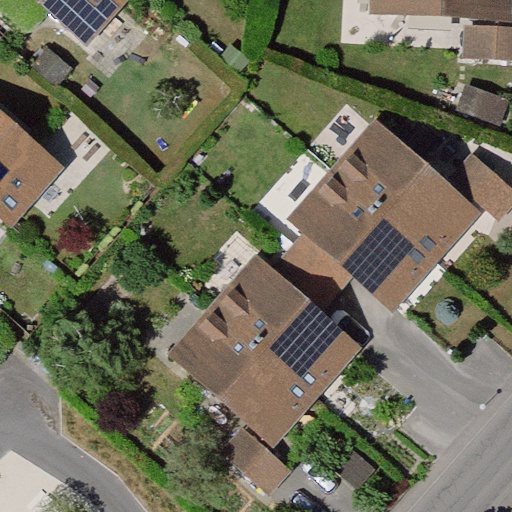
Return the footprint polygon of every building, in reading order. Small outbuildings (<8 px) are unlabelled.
[(9,0),(77,56),(124,2),(121,0),(9,0)] [(505,0),(362,0),(361,28),(504,36),(505,0)] [(511,44),(457,42),(455,70),(511,72),(511,44)] [(367,140),(324,185),(426,274),(466,226),(367,140)] [(0,146),(0,236),(1,237),(45,185),(0,146)] [(463,172),(445,191),(492,233),(509,214),(463,172)] [(426,274),(324,185),(281,234),(290,242),(270,266),(327,316),(348,292),(383,324),(426,274)] [(327,316),(270,266),(257,282),(246,272),(206,317),(309,408),(350,360),(315,328),(327,316)] [(309,408),(206,317),(163,365),(267,456),(309,408)] [(232,446),(214,466),(263,507),(280,487),(232,446)]
